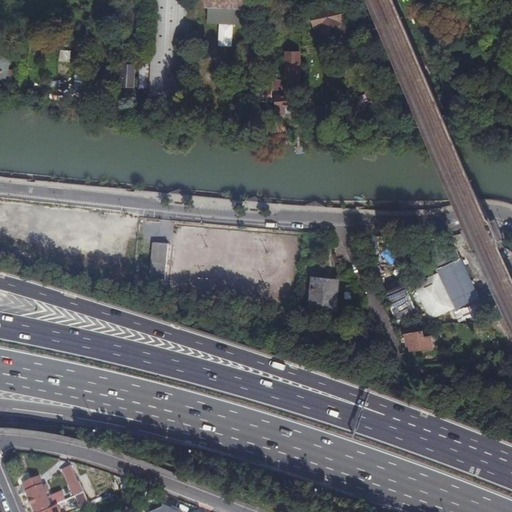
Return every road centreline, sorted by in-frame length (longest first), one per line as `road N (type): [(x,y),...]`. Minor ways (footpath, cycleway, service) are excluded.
road 1 (motorway): [(401,433),(339,391),(0,283)]
road 2 (motorway): [(401,433),(146,354),(0,322)]
road 3 (residential): [(332,218),(0,186)]
road 4 (motorway): [(168,406),(478,511)]
road 5 (residential): [(0,442),(73,452),(236,511)]
road 6 (residential): [(511,214),(332,218)]
road 7 (motorway): [(0,407),(123,423),(168,406)]
road 8 (motorway): [(0,369),(168,406)]
road 9 (residential): [(397,360),(332,218)]
